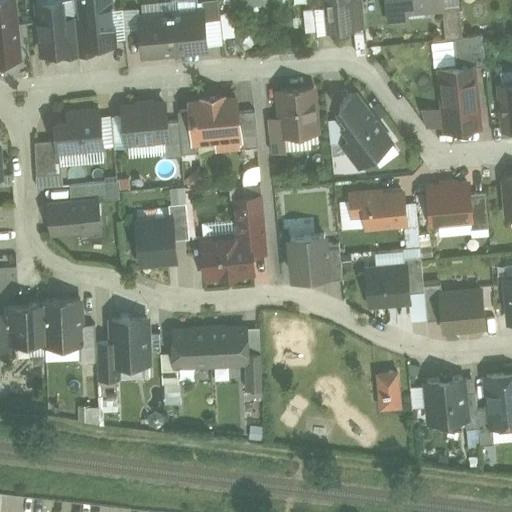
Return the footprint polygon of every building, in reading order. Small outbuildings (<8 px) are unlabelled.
[(14,0),(0,0),(0,57),(20,56),(14,0)] [(74,0),(67,0),(62,1),(64,19),(76,17),(74,0)] [(110,0),(74,0),(76,17),(80,53),(94,52),(94,44),(115,42),(110,0)] [(327,0),(330,29),(354,26),(351,0),(327,0)] [(363,0),(351,0),(354,26),(366,25),(363,0)] [(387,0),(389,18),(408,16),(407,4),(444,1),(443,0),(387,0)] [(62,1),(38,3),(43,52),(63,50),(67,50),(64,19),(62,1)] [(460,3),(443,5),(446,37),(456,36),(463,36),(460,3)] [(315,8),(305,9),(307,31),(318,29),(315,8)] [(204,9),(172,12),(176,52),(208,48),(204,9)] [(172,12),(140,15),(144,55),(176,52),(172,12)] [(236,35),(233,12),(221,13),(224,36),(236,35)] [(76,17),(64,19),(67,50),(63,50),(64,55),(80,53),(76,17)] [(463,36),(456,36),(459,66),(474,64),(475,66),(486,65),(483,34),(463,36)] [(459,66),(441,68),(447,129),(480,125),(475,66),(474,64),(459,66)] [(511,83),(501,84),(505,128),(511,127),(511,83)] [(314,86),(280,90),(283,117),(284,117),(285,133),(318,130),(314,86)] [(351,118),(342,125),(344,141),(348,147),(360,164),(365,165),(375,158),(376,152),(392,140),(357,92),(341,104),(351,118)] [(223,95),(205,97),(205,100),(191,101),(192,108),(195,140),(196,140),(219,137),(218,133),(239,131),(241,131),(239,111),(237,96),(223,98),(223,95)] [(166,103),(124,107),(127,139),(165,136),(169,135),(168,121),(166,103)] [(100,108),(70,111),(71,120),(57,122),(58,139),(59,150),(61,150),(104,145),(100,108)] [(192,108),(179,110),(180,120),(183,152),(197,151),(196,140),(195,140),(192,108)] [(256,109),(239,111),(241,131),(239,131),(241,147),(259,145),(256,109)] [(283,117),(269,118),(272,151),(287,149),(285,133),(284,117),(283,117)] [(180,120),(168,121),(169,135),(165,136),(167,157),(183,155),(183,152),(180,120)] [(58,139),(36,141),(38,175),(63,172),(61,150),(59,150),(58,139)] [(344,141),(332,142),(333,154),(340,154),(348,147),(344,141)] [(246,191),(258,190),(256,165),(239,167),(241,183),(246,183),(246,191)] [(107,181),(71,184),(73,201),(99,198),(99,199),(109,198),(107,181)] [(455,181),(443,182),(443,185),(429,186),(433,222),(471,218),(472,218),(470,193),(469,183),(456,184),(455,181)] [(404,191),(377,193),(377,189),(351,191),(354,215),(367,214),(368,226),(407,222),(404,191)] [(486,191),(470,193),(472,218),(471,218),(472,228),(489,227),(486,191)] [(264,194),(237,197),(240,234),(251,233),(253,251),(269,250),(264,194)] [(73,201),(50,203),(53,231),(101,226),(99,199),(99,198),(73,201)] [(187,201),(170,203),(171,216),(173,216),(175,238),(191,237),(187,201)] [(171,216),(138,220),(142,262),(177,258),(175,238),(173,216),(171,216)] [(326,232),(292,235),(295,275),(328,272),(329,272),(327,243),(326,232)] [(240,234),(203,237),(207,275),(222,274),(222,276),(239,275),(239,272),(254,271),(253,251),(251,233),(240,234)] [(340,242),(327,243),(329,272),(328,272),(329,279),(344,277),(340,242)] [(422,255),(405,256),(406,264),(407,264),(409,292),(425,291),(425,284),(422,255)] [(406,264),(369,268),(372,303),(410,300),(409,292),(407,264),(406,264)] [(442,282),(425,284),(425,291),(428,320),(444,318),(442,292),(443,292),(442,282)] [(443,292),(442,292),(444,318),(445,328),(458,327),(459,329),(471,328),(471,326),(485,324),(482,289),(443,292)] [(81,298),(45,300),(47,344),(52,343),(52,348),(69,347),(69,343),(82,342),(83,342),(82,324),(81,298)] [(45,304),(10,305),(10,313),(11,341),(12,341),(18,341),(18,345),(31,345),(31,340),(46,340),(47,344),(45,300),(44,300),(45,304)] [(10,313),(0,313),(0,349),(13,349),(12,341),(11,341),(10,313)] [(149,318),(113,319),(113,340),(114,362),(122,361),(150,360),(149,318)] [(96,324),(82,324),(83,342),(82,342),(83,360),(98,360),(97,341),(96,324)] [(248,326),(223,328),(223,325),(211,326),(212,365),(227,364),(230,361),(248,360),(249,360),(249,352),(248,326)] [(199,329),(174,330),(175,356),(176,364),(194,363),(197,366),(212,365),(211,326),(198,326),(199,329)] [(113,340),(97,341),(98,360),(99,378),(123,377),(122,361),(114,362),(113,340)] [(262,352),(249,352),(249,360),(248,360),(249,388),(263,387),(262,352)] [(175,356),(163,357),(164,380),(176,380),(176,364),(175,356)] [(398,371),(379,372),(382,407),(402,405),(398,371)] [(511,372),(487,375),(490,407),(492,425),(494,425),(511,423),(511,417),(511,416),(511,372)] [(463,377),(428,381),(431,421),(441,420),(446,423),(454,423),(457,418),(466,418),(467,417),(465,392),(463,377)] [(477,391),(465,392),(467,417),(466,418),(467,428),(480,427),(478,408),(477,391)] [(490,407),(478,408),(480,427),(482,444),(495,443),(494,425),(492,425),(490,407)]
